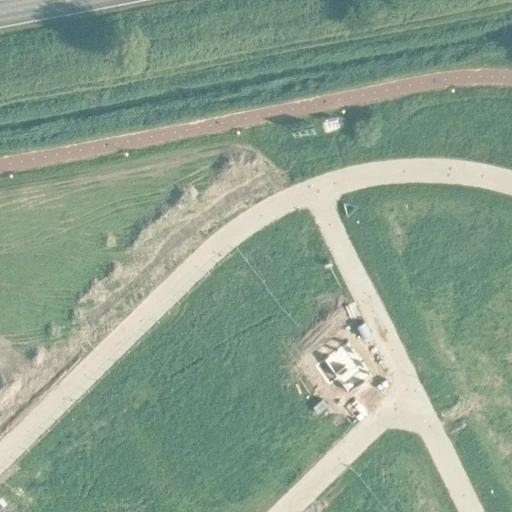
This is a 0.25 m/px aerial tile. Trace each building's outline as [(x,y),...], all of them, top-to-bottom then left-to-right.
[(413,203),(379,206),(382,244),(416,241),(416,250),(429,249),(432,211),(414,212),(413,203)] [(466,204),(453,246),(483,254),(495,213),(466,204)] [(276,252),(259,264),(281,287),(291,282),(293,286),(324,271),(304,231),(274,246),(276,252)] [(240,269),(221,288),(243,311),(234,320),(248,335),(260,324),(253,317),(270,300),(240,269)] [(199,309),(180,327),(202,350),(193,359),(208,374),(219,363),(212,356),(229,340),(199,309)] [(347,337),(323,354),(323,355),(338,375),(349,390),(373,372),(347,337)] [(482,339),(448,367),(459,381),(493,353),(482,339)] [(159,348),(140,367),(162,390),(153,399),(167,414),(179,403),(172,396),(189,379),(159,348)] [(262,370),(256,376),(265,385),(271,379),(262,370)] [(302,388),(285,405),(315,436),(332,419),(302,388)] [(117,395),(100,411),(130,442),(147,426),(154,433),(163,423),(143,403),(134,412),(117,395)] [(234,398),(228,404),(236,412),(242,407),(234,398)] [(511,398),(477,426),(496,450),(511,437),(511,398)] [(228,404),(223,409),(231,417),(236,412),(228,404)] [(285,405),(267,422),(298,453),(315,436),(285,405)] [(100,411),(82,428),(100,446),(90,455),(110,475),(119,466),(113,459),(130,442),(100,411)] [(245,443),(228,460),(258,491),(276,474),(245,443)] [(404,451),(381,468),(392,483),(383,490),(398,511),(401,511),(432,490),(404,451)] [(57,453),(40,470),(70,501),(87,484),(94,491),(103,482),(83,462),(74,471),(57,453)] [(177,453),(171,459),(180,467),(186,462),(177,453)] [(171,459),(166,464),(175,473),(180,467),(171,459)] [(228,460),(211,477),(241,508),(258,491),(228,460)] [(40,470),(22,487),(40,504),(32,511),(58,511),(70,501),(40,470)] [(368,511),(355,498),(341,511),(368,511)] [(201,511),(189,499),(175,511),(201,511)]
